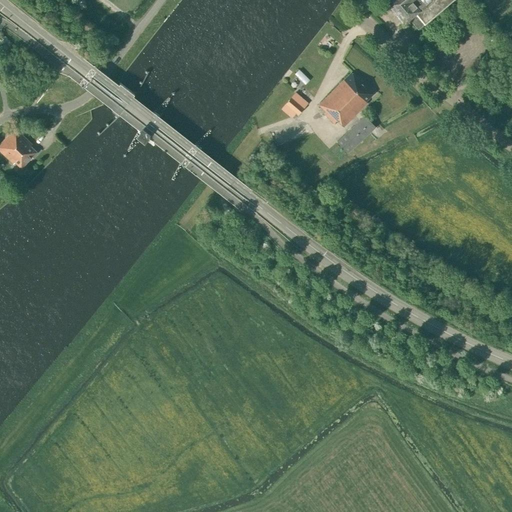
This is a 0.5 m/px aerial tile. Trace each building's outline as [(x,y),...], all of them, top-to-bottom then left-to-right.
[(387,0),(388,1),(385,4),(403,25),(409,20),(418,30),(453,0),(387,0)] [(299,71),(295,75),(305,85),(309,80),(299,71)] [(343,127),(367,103),(365,102),(373,94),(351,72),(319,105),(325,112),(323,114),(334,124),(337,121),(343,127)] [(119,116),(134,96),(132,94),(120,85),(105,105),(119,116)] [(297,115),(307,103),(295,93),(281,110),(291,119),(295,113),(297,115)] [(154,111),(138,131),(134,137),(140,141),(144,136),(160,116),(156,112),(154,111)] [(348,153),(375,127),(364,115),(336,141),(348,153)] [(11,133),(0,144),(0,151),(13,165),(15,163),(21,169),(37,153),(30,147),(32,145),(21,134),(15,129),(11,133)] [(201,148),(195,144),(182,161),(188,165),(201,148)]
